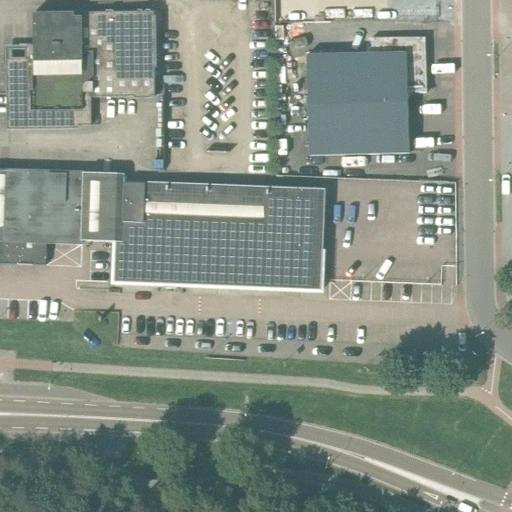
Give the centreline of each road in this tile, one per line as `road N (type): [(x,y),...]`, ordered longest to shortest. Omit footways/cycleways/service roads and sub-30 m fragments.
road 1 (tertiary): [(496,511),(387,467),(278,435),(4,414)]
road 2 (residential): [(511,346),(491,328),(481,302),(476,0)]
